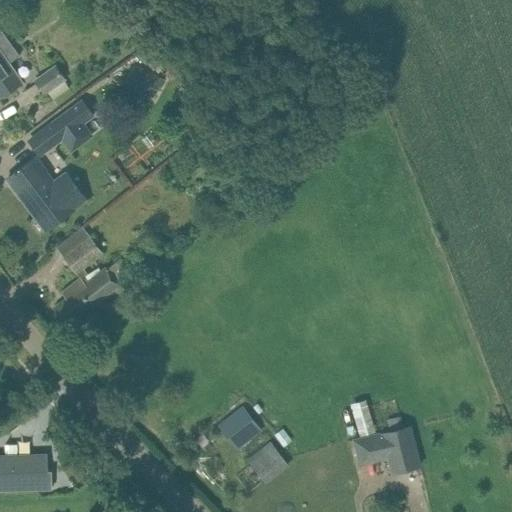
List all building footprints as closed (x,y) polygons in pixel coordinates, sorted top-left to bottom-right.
[(1,30),(0,30),(0,96),(20,82),(8,64),(19,56),(1,30)] [(164,61),(159,54),(161,52),(155,45),(142,55),(148,62),(148,61),(153,69),(164,61)] [(132,66),(124,82),(135,87),(136,85),(147,90),(146,92),(156,96),(164,79),(133,64),(132,66)] [(55,65),(35,79),(46,93),(66,79),(55,65)] [(52,122),(45,128),(29,140),(40,154),(59,139),(70,153),(93,135),(81,120),(91,114),(81,101),(52,122)] [(205,137),(212,145),(222,136),(215,128),(205,137)] [(15,172),(7,178),(45,229),(89,196),(70,170),(53,182),(34,157),(17,170),(16,169),(14,171),(15,172)] [(54,307),(67,324),(120,284),(119,283),(128,276),(117,261),(108,268),(107,266),(92,277),(85,268),(103,254),(82,227),(56,247),(80,277),(61,292),(66,298),(54,307)] [(243,403),(221,420),(239,443),(261,427),(243,403)] [(376,434),(357,439),(363,462),(390,455),(391,459),(394,474),(421,468),(422,468),(412,426),(403,428),(389,431),(376,434)] [(264,484),(288,464),(270,441),(245,461),(264,484)] [(52,486),(50,486),(50,478),(50,471),(52,471),(52,470),(48,471),(47,455),(0,456),(0,488),(52,487),(52,486)] [(237,468),(251,486),(258,480),(245,462),(237,468)]
